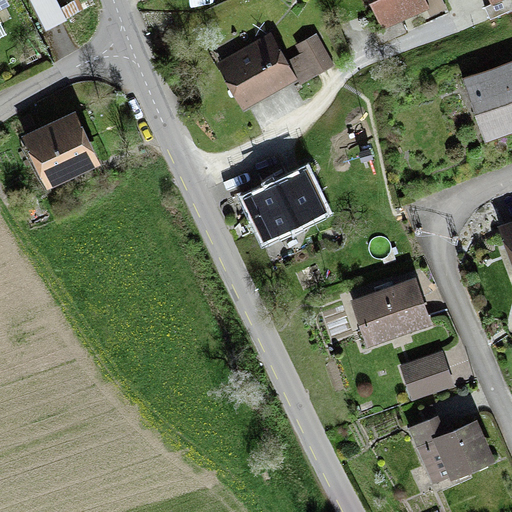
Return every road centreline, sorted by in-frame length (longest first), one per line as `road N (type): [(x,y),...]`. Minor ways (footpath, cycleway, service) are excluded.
road 1 (residential): [(130,43),(241,287),(359,511)]
road 2 (residential): [(511,175),(456,203),(441,236),(511,426)]
road 3 (unclassified): [(130,43),(0,107)]
